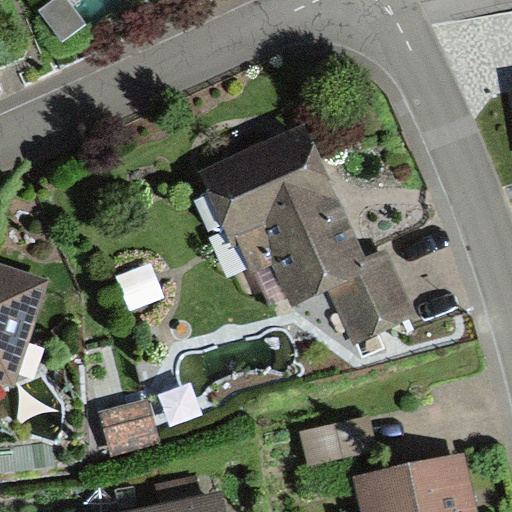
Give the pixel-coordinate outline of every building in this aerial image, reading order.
[(304,130),(202,176),(235,251),(240,249),(252,276),(275,266),(294,310),(362,280),(382,325),(406,337),(415,333),(416,322),(385,254),(365,263),(304,130)] [(152,265),(117,278),(131,316),(166,303),(152,265)] [(0,383),(16,389),(48,286),(0,270),(0,383)] [(113,458),(161,445),(148,398),(101,411),(113,458)] [(371,454),(364,422),(302,435),(309,468),(371,454)] [(475,511),(464,460),(353,484),(359,511),(475,511)] [(225,511),(222,498),(160,511),(225,511)]
